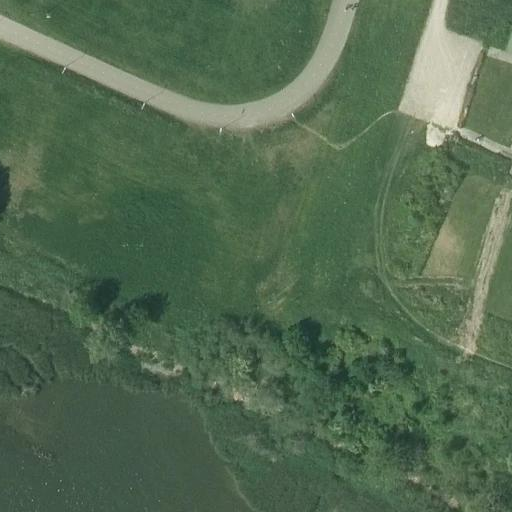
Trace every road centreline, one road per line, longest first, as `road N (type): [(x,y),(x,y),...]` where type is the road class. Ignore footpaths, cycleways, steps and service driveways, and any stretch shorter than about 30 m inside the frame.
road 1 (unclassified): [(347,0),(314,77),(292,98),(244,114),(185,109),(0,27)]
road 2 (unclassified): [(0,144),(58,0)]
